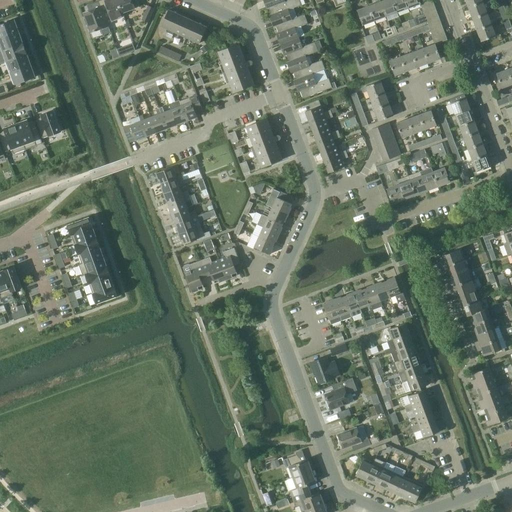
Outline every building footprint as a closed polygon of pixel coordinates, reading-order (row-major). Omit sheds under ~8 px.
[(123,13),(117,0),(108,0),(106,1),(107,4),(102,6),(101,7),(108,24),(114,22),(113,20),(124,16),(123,13)] [(117,0),(123,13),(140,6),(137,0),(117,0)] [(285,1),(285,0),(266,0),(267,0),(264,1),(267,8),(269,7),(285,1)] [(274,26),(276,25),(292,19),(292,18),(289,10),(301,5),(299,0),(285,0),(285,1),(269,7),(273,18),(271,19),(274,26)] [(386,16),(398,12),(393,0),(384,0),(381,1),(386,16)] [(393,0),(398,12),(409,7),(406,0),(393,0)] [(427,0),(420,3),(421,3),(423,8),(435,4),(433,0),(427,0)] [(466,0),(469,8),(484,3),(482,0),(466,0)] [(495,0),(499,9),(505,7),(502,0),(495,0)] [(101,7),(102,6),(100,1),(89,5),(91,11),(85,13),(92,32),(101,29),(104,35),(111,33),(108,24),(101,7)] [(375,20),(386,16),(381,1),(370,5),(375,20)] [(469,8),(473,18),(488,13),(484,3),(469,8)] [(425,14),(437,10),(435,4),(423,8),(425,14)] [(364,24),(375,20),(370,5),(358,10),(364,24)] [(148,22),(154,9),(149,6),(143,19),(148,22)] [(499,9),(503,20),(509,18),(505,7),(499,9)] [(169,10),(162,26),(168,29),(167,31),(170,33),(179,14),(169,10)] [(427,20),(439,16),(437,10),(425,14),(427,20)] [(477,30),(492,25),(488,13),(473,18),(477,30)] [(179,14),(170,33),(173,34),(174,31),(181,35),(188,19),(179,14)] [(299,37),(303,36),(305,35),(301,25),(308,23),(304,14),(292,18),(292,19),(276,25),(280,36),(278,37),(281,44),(299,37)] [(418,17),(413,19),(416,26),(427,22),(427,21),(425,14),(418,17)] [(429,26),(441,22),(439,16),(427,20),(429,24),(429,26)] [(511,26),(509,18),(503,20),(507,29),(511,27),(511,26)] [(181,35),(190,39),(198,23),(188,19),(181,35)] [(413,19),(402,23),(405,30),(416,26),(413,19)] [(0,38),(19,31),(14,20),(0,24),(0,38)] [(431,32),(443,28),(441,22),(429,26),(431,30),(431,32)] [(207,27),(198,23),(190,39),(200,43),(207,27)] [(431,30),(429,26),(429,24),(417,29),(419,34),(431,30)] [(492,25),(477,30),(482,41),(496,36),(492,25)] [(443,28),(431,32),(434,38),(446,33),(443,28)] [(407,39),(419,34),(417,29),(405,33),(407,39)] [(19,31),(0,38),(0,46),(1,50),(23,43),(19,31)] [(396,43),(407,39),(405,33),(394,37),(396,43)] [(434,38),(436,43),(436,44),(448,39),(446,33),(434,38)] [(372,34),(366,36),(369,44),(375,41),(372,34)] [(285,50),(289,61),(306,55),(323,49),(320,41),(315,43),(315,42),(303,46),(299,37),(281,44),(283,51),(285,50)] [(385,47),(396,43),(394,37),(383,41),(385,47)] [(23,43),(1,50),(5,62),(27,54),(23,43)] [(441,58),(436,44),(436,43),(424,47),(430,62),(441,58)] [(225,60),(243,53),(239,44),(221,51),(225,60)] [(159,52),(164,55),(179,61),(182,55),(162,46),(159,52)] [(204,55),(210,51),(206,46),(200,51),(204,55)] [(116,47),(110,50),(113,58),(119,55),(116,47)] [(418,67),(430,62),(424,47),(412,52),(418,67)] [(406,71),(418,67),(412,52),(400,56),(406,71)] [(225,60),(222,61),(226,72),(244,65),(240,56),(243,55),(243,53),(225,60)] [(27,54),(5,62),(10,73),(31,65),(27,54)] [(292,68),(296,79),(297,80),(313,73),(313,74),(324,70),(325,69),(322,60),(310,64),(306,55),(289,61),(287,62),(290,69),(292,68)] [(395,75),(406,71),(400,56),(390,60),(395,75)] [(193,73),(203,69),(200,63),(190,66),(193,73)] [(31,65),(10,73),(14,85),(35,77),(31,65)] [(244,65),(226,72),(230,83),(233,82),(251,75),(250,73),(247,74),(244,65)] [(502,88),(511,83),(511,80),(508,69),(497,73),(502,88)] [(332,87),(330,83),(328,78),(324,70),(313,74),(313,73),(297,80),(296,79),(294,80),(297,87),(299,86),(304,98),(332,87)] [(251,75),(233,82),(237,91),(255,84),(251,75)] [(195,80),(198,87),(204,84),(202,77),(195,80)] [(370,96),(385,91),(381,80),(366,86),(361,88),(363,93),(368,91),(370,96)] [(156,81),(150,84),(152,88),(154,94),(160,92),(156,81)] [(150,84),(144,86),(147,94),(149,95),(154,94),(152,88),(150,84)] [(204,103),(211,101),(207,91),(200,93),(204,103)] [(375,109),(390,103),(385,91),(370,96),(375,109)] [(354,102),(359,100),(357,92),(351,94),(354,102)] [(182,106),(188,121),(198,117),(196,112),(202,109),(196,95),(179,102),(180,106),(182,106)] [(455,114),(470,109),(466,97),(451,103),(455,114)] [(359,115),(364,113),(359,100),(354,102),(359,115)] [(179,102),(170,105),(171,110),(172,110),(178,125),(188,121),(182,106),(180,106),(179,102)] [(390,103),(375,109),(379,121),(394,115),(390,103)] [(324,112),(321,105),(306,111),(310,121),(332,113),(338,111),(336,107),(330,109),(331,110),(324,112)] [(160,108),(168,129),(178,125),(172,110),(165,112),(162,107),(160,108)] [(151,117),(157,133),(168,129),(160,108),(156,109),(158,115),(151,117)] [(441,120),(446,118),(442,109),(437,111),(441,120)] [(460,126),(474,120),(470,109),(455,114),(460,126)] [(419,114),(425,129),(437,124),(432,110),(419,114)] [(42,115),(43,118),(37,121),(43,137),(60,131),(53,111),(42,115)] [(313,131),(329,125),(327,119),(333,116),(332,113),(310,121),(309,122),(310,122),(313,131)] [(364,113),(359,115),(363,127),(369,125),(364,113)] [(413,133),(425,129),(419,114),(408,119),(413,133)] [(124,128),(129,139),(136,137),(137,140),(147,136),(142,121),(141,121),(139,116),(128,120),(130,125),(124,128)] [(147,136),(157,133),(151,117),(142,121),(147,136)] [(346,120),(348,126),(358,123),(356,117),(346,120)] [(253,135),(271,128),(267,118),(249,125),(253,135)] [(445,131),(450,129),(446,118),(441,120),(445,131)] [(402,137),(413,133),(408,119),(397,123),(402,137)] [(16,124),(23,144),(34,140),(33,137),(39,135),(34,122),(29,124),(27,120),(16,124)] [(464,138),(479,132),(474,120),(460,126),(464,138)] [(377,141),(394,135),(389,122),(372,128),(377,141)] [(6,132),(0,134),(0,136),(5,151),(12,148),(13,153),(26,149),(24,144),(23,144),(16,124),(5,128),(6,132)] [(313,131),(317,142),(340,133),(338,130),(332,133),(329,125),(313,131)] [(250,136),(254,146),(272,140),(268,131),(271,129),(271,128),(253,135),(250,136)] [(449,143),(454,141),(450,129),(445,131),(449,143)] [(233,143),(239,141),(235,131),(229,133),(233,143)] [(468,148),(483,143),(479,132),(464,138),(468,148)] [(321,151),(337,146),(334,139),(341,137),(340,133),(317,142),(317,143),(318,142),(321,151)] [(428,139),(430,144),(442,139),(441,134),(428,139)] [(379,148),(396,141),(394,135),(377,141),(379,148)] [(419,148),(430,144),(428,139),(417,142),(419,148)] [(258,157),(261,156),(279,150),(278,148),(275,149),(272,140),(254,146),(258,157)] [(381,154),(398,148),(396,141),(379,148),(381,154)] [(453,154),(459,152),(454,141),(449,143),(453,154)] [(410,151),(419,148),(417,142),(408,146),(410,151)] [(447,154),(442,142),(431,146),(434,154),(439,152),(440,156),(447,154)] [(472,160),(487,154),(483,143),(468,148),(472,160)] [(321,151),(325,162),(352,152),(351,148),(339,153),(337,146),(321,151)] [(398,148),(381,154),(384,160),(401,154),(398,148)] [(279,150),(261,156),(265,166),(282,159),(279,150)] [(344,166),(342,159),(353,155),(352,152),(325,162),(324,162),(324,163),(325,162),(329,172),(344,166)] [(457,165),(463,163),(459,152),(453,154),(457,165)] [(472,160),(468,161),(470,167),(475,166),(477,171),(492,166),(487,154),(472,160)] [(244,173),(250,171),(246,161),(240,164),(244,173)] [(385,164),(377,167),(380,174),(394,169),(391,162),(385,164)] [(463,163),(457,165),(462,177),(467,175),(463,163)] [(173,167),(156,173),(159,179),(160,180),(161,183),(182,175),(185,174),(183,169),(180,170),(178,165),(173,167)] [(433,171),(439,186),(450,181),(445,167),(433,171)] [(199,169),(192,171),(194,177),(201,175),(199,169)] [(409,175),(416,194),(428,190),(422,176),(420,171),(409,175)] [(433,171),(422,176),(428,190),(439,186),(433,171)] [(164,193),(180,187),(178,181),(184,179),(182,175),(161,183),(162,185),(161,187),(164,193)] [(409,175),(398,180),(399,184),(400,184),(405,198),(416,194),(409,175)] [(393,203),(405,198),(400,184),(399,184),(388,189),(393,203)] [(168,200),(169,203),(190,195),(188,191),(182,193),(180,187),(164,193),(166,199),(168,200)] [(266,204),(273,207),(289,214),(291,208),(291,206),(292,203),(277,197),(279,192),(273,189),(266,204)] [(172,214),(188,208),(188,207),(193,205),(190,195),(169,203),(170,206),(169,207),(172,214)] [(268,217),(283,223),(284,220),(286,220),(289,214),(273,207),(268,216),(268,217)] [(177,223),(197,216),(196,211),(190,213),(188,208),(172,214),(174,219),(176,220),(177,223)] [(206,212),(198,215),(200,220),(208,217),(206,212)] [(268,217),(268,216),(262,214),(258,224),(264,226),(264,227),(280,234),(283,228),(282,226),(283,223),(268,217)] [(179,234),(201,226),(197,216),(177,223),(178,226),(177,228),(179,234)] [(72,235),(93,227),(89,217),(68,225),(72,235)] [(201,226),(179,234),(181,240),(183,241),(184,244),(199,238),(200,240),(211,236),(210,231),(204,233),(201,226)] [(93,227),(72,235),(75,245),(96,237),(93,227)] [(277,239),(280,234),(264,227),(259,236),(274,243),(275,240),(277,239)] [(493,234),(484,237),(489,250),(493,248),(490,239),(494,238),(493,234)] [(273,245),(274,243),(259,236),(255,246),(271,253),(274,247),(273,245)] [(96,237),(75,245),(79,254),(100,247),(96,237)] [(100,247),(79,254),(82,263),(79,264),(79,265),(103,256),(100,247)] [(220,259),(227,279),(238,274),(235,264),(240,262),(235,248),(224,252),(226,257),(220,259)] [(439,269),(465,259),(462,248),(444,255),(446,261),(437,264),(439,269)] [(103,256),(79,265),(83,275),(107,266),(103,256)] [(201,260),(206,275),(207,275),(207,274),(211,273),(215,283),(227,279),(220,259),(213,262),(211,257),(201,260)] [(451,276),(469,269),(465,259),(439,269),(441,273),(449,270),(451,276)] [(184,267),(186,272),(193,292),(205,287),(201,277),(205,275),(206,275),(201,260),(191,264),(190,265),(188,264),(185,265),(184,267)] [(14,266),(4,270),(13,294),(12,291),(22,287),(14,266)] [(111,276),(107,266),(83,275),(86,274),(89,284),(111,276)] [(447,289),(473,279),(469,269),(451,276),(453,281),(445,284),(447,289)] [(0,271),(0,291),(2,298),(13,294),(4,270),(0,271)] [(111,276),(89,284),(93,293),(114,286),(111,276)] [(385,281),(391,297),(395,295),(398,302),(405,300),(403,292),(401,293),(395,276),(389,278),(388,280),(385,281)] [(473,279),(447,289),(448,293),(456,290),(458,296),(476,289),(481,287),(478,277),(473,279)] [(511,288),(508,278),(500,281),(504,291),(511,288)] [(380,300),(381,300),(391,297),(385,281),(383,282),(380,282),(374,284),(380,300)] [(383,306),(381,300),(380,300),(374,284),(368,286),(368,288),(365,289),(370,304),(371,304),(373,310),(383,306)] [(114,286),(93,293),(96,303),(118,296),(114,286)] [(360,308),(370,304),(365,289),(362,290),(360,289),(354,291),(360,308)] [(454,309),(480,299),(476,289),(458,296),(460,301),(452,304),(454,309)] [(362,313),(360,308),(354,291),(348,293),(347,296),(344,297),(352,317),(362,313)] [(342,320),(352,317),(344,297),(342,297),(339,297),(334,299),(342,320)] [(331,324),(342,320),(334,299),(329,301),(327,303),(324,304),(331,324)] [(470,315),(484,309),(480,299),(454,309),(456,314),(464,311),(466,317),(470,315)] [(469,326),(491,318),(488,308),(484,309),(470,315),(472,321),(468,323),(469,326)] [(477,335),(495,329),(491,318),(469,326),(471,330),(475,328),(477,335)] [(406,323),(388,329),(392,340),(410,333),(406,323)] [(362,326),(356,329),(357,331),(358,335),(364,333),(363,328),(362,326)] [(479,340),(475,342),(477,347),(499,339),(503,337),(500,327),(495,329),(477,335),(479,340)] [(389,348),(388,349),(385,350),(386,353),(391,351),(413,343),(410,333),(392,340),(390,341),(387,342),(389,348)] [(499,339),(477,347),(478,350),(482,349),(485,356),(503,349),(499,339)] [(367,342),(363,343),(366,349),(375,346),(373,340),(368,342),(367,342)] [(334,355),(347,350),(345,343),(331,348),(334,355)] [(413,343),(391,351),(394,362),(417,353),(413,343)] [(375,346),(366,349),(368,356),(378,352),(376,346),(375,346)] [(421,364),(417,353),(394,362),(398,372),(421,364)] [(329,363),(326,356),(311,362),(319,384),(334,378),(334,377),(340,374),(335,361),(329,363)] [(421,364),(398,372),(402,382),(405,381),(425,374),(421,364)] [(377,368),(373,370),(375,376),(384,373),(382,367),(377,368)] [(473,384),(493,377),(489,367),(471,374),(474,380),(471,381),(473,384)] [(425,374),(402,382),(406,393),(409,392),(411,391),(428,384),(425,374)] [(331,409),(350,402),(347,394),(357,390),(353,377),(336,384),(338,390),(325,394),(331,409)] [(479,394),(497,387),(493,377),(473,384),(474,389),(477,388),(479,394)] [(480,405),(501,397),(497,387),(479,394),(481,400),(479,401),(480,405)] [(408,395),(401,398),(403,406),(404,406),(405,409),(428,400),(424,390),(408,396),(408,395)] [(486,414),(504,407),(501,397),(480,405),(482,409),(484,408),(486,414)] [(392,400),(386,402),(388,409),(394,407),(392,400)] [(416,417),(432,411),(428,400),(405,409),(407,412),(413,410),(416,417)] [(384,413),(381,404),(370,408),(373,417),(384,413)] [(504,407),(486,414),(489,421),(486,422),(488,426),(508,418),(504,407)] [(338,412),(340,418),(351,414),(348,408),(338,412)] [(413,429),(435,420),(432,411),(416,417),(418,423),(412,426),(413,429)] [(435,420),(413,429),(414,432),(421,430),(423,437),(439,431),(435,420)] [(371,444),(369,438),(364,425),(338,434),(343,448),(357,443),(359,449),(371,444)] [(293,477),(313,470),(311,465),(309,464),(308,459),(303,461),(301,459),(299,460),(297,455),(283,460),(286,468),(289,467),(293,477)] [(366,479),(374,462),(364,458),(356,475),(366,479)] [(374,462),(366,479),(376,484),(384,467),(386,463),(376,458),(374,462)] [(280,466),(278,460),(272,462),(274,468),(280,466)] [(386,463),(376,484),(386,489),(396,466),(386,462),(386,463)] [(396,466),(386,489),(396,493),(403,476),(406,471),(396,466)] [(293,477),(286,479),(293,496),(296,495),(310,490),(308,485),(316,482),(314,477),(315,475),(313,470),(293,477)] [(405,498),(413,481),(403,476),(396,493),(405,498)] [(413,481),(405,498),(415,502),(423,485),(413,481)] [(302,511),(306,511),(305,510),(325,503),(323,498),(322,497),(320,492),(312,495),(310,490),(296,495),(293,496),(296,507),(300,506),(302,511)] [(305,510),(306,511),(327,511),(326,510),(327,508),(325,503),(305,510)]
